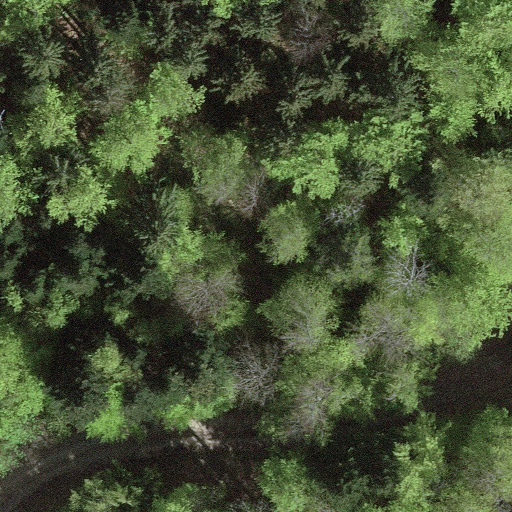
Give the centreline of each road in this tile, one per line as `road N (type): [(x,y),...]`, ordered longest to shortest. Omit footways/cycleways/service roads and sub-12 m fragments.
road 1 (track): [(0,501),(54,457),(117,444),(331,428),(417,407),(511,345)]
road 2 (track): [(117,444),(342,511)]
